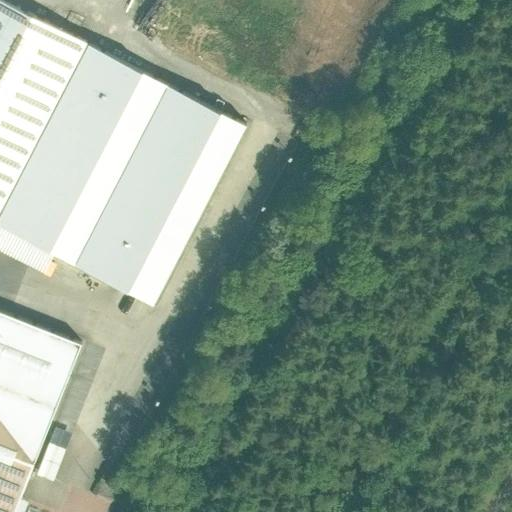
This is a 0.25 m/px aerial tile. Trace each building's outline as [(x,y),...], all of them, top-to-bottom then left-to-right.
[(0,0),(0,212),(88,41),(7,0),(0,0)] [(248,123),(88,41),(0,212),(0,221),(56,250),(156,301),(248,123)] [(56,250),(0,221),(0,248),(45,272),(56,250)] [(15,511),(84,342),(0,307),(0,511),(15,511)] [(67,448),(50,442),(38,474),(54,480),(67,448)]
